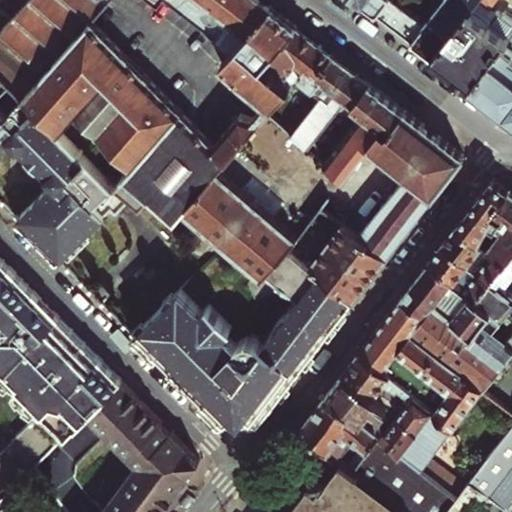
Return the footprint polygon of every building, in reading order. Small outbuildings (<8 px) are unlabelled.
[(26,0),(0,29),(0,68),(4,73),(9,78),(11,79),(26,94),(92,20),(109,0),(26,0)] [(232,51),(271,6),(267,2),(264,0),(149,0),(157,6),(161,0),(166,0),(228,48),(232,51)] [(361,0),(373,8),(398,28),(433,55),(475,0),(361,0)] [(450,68),(470,84),(511,30),(511,13),(504,7),(502,11),(492,3),(494,0),(475,0),(433,55),(450,68)] [(265,61),(297,25),(286,17),(271,6),(232,51),(222,63),(253,90),(266,102),(271,106),(290,83),(265,61)] [(242,113),(216,142),(92,20),(26,94),(128,197),(137,206),(147,196),(174,221),(183,211),(218,170),(268,110),(271,106),(266,102),(252,117),(242,113)] [(316,74),(333,53),(319,42),(297,25),(265,61),(290,83),(295,77),(300,78),(311,87),(310,88),(314,92),(315,96),(319,99),(323,92),(316,87),(322,78),(316,74)] [(511,30),(470,84),(479,91),(496,104),(511,115),(511,30)] [(353,102),(370,81),(355,70),(333,53),(316,74),(322,78),(316,87),(323,92),(330,84),(338,90),(353,102)] [(0,86),(9,78),(4,73),(0,76),(0,86)] [(0,147),(10,137),(49,177),(52,181),(14,218),(55,260),(108,207),(113,212),(128,197),(26,94),(11,79),(9,78),(0,86),(0,147)] [(293,133),(308,146),(332,115),(349,129),(324,160),(343,176),(368,144),(383,125),(387,128),(405,108),(389,96),(370,81),(353,102),(338,90),(331,98),(323,92),(319,99),(293,133)] [(409,226),(464,153),(435,131),(405,108),(387,128),(383,125),(368,144),(406,173),(360,233),(387,254),(409,226)] [(291,247),(298,238),(218,170),(183,211),(263,281),(267,276),(291,247)] [(508,188),(493,175),(469,207),(458,222),(484,243),(487,237),(481,232),(489,215),(491,212),(508,188)] [(511,190),(508,188),(491,212),(506,224),(493,241),(487,237),(484,243),(505,259),(511,249),(511,190)] [(451,231),(443,241),(490,278),(505,259),(484,243),(458,222),(451,231)] [(313,265),(355,297),(357,294),(370,276),(387,254),(360,233),(345,223),(315,262),(313,265)] [(437,249),(429,259),(476,296),(490,278),(443,241),(437,249)] [(200,309),(179,288),(131,336),(222,428),(226,422),(240,420),(257,418),(260,421),(351,302),(355,297),(313,265),(291,247),(267,276),(295,297),(259,344),(256,342),(254,340),(251,339),(248,338),(245,338),(242,339),(239,340),(237,341),(234,343),(225,333),(231,327),(207,303),(200,309)] [(511,249),(505,259),(490,278),(476,296),(493,310),(500,316),(511,301),(511,249)] [(0,255),(0,367),(41,409),(0,449),(0,492),(1,494),(88,412),(122,379),(102,358),(45,301),(0,255)] [(406,290),(401,296),(424,313),(433,301),(474,333),(493,310),(476,296),(429,259),(420,271),(406,290)] [(386,315),(360,350),(431,407),(416,427),(400,448),(422,466),(483,388),(506,360),(511,352),(511,325),(500,316),(493,310),(474,333),(433,301),(424,313),(401,296),(386,315)] [(352,360),(345,370),(388,405),(399,414),(416,427),(431,407),(360,350),(352,360)] [(335,382),(328,392),(361,419),(372,406),(382,414),(388,405),(345,370),(335,382)] [(132,389),(122,379),(88,412),(136,463),(99,511),(160,511),(193,468),(199,460),(170,431),(168,432),(164,428),(160,423),(161,421),(132,389)] [(318,406),(300,429),(317,442),(328,450),(343,430),(368,450),(380,434),(361,419),(328,392),(318,406)] [(399,414),(381,435),(399,449),(400,448),(416,427),(399,414)] [(511,423),(472,474),(465,484),(497,511),(506,511),(511,505),(511,423)] [(443,511),(458,494),(422,466),(400,448),(399,449),(381,435),(380,434),(368,450),(353,470),(328,450),(317,442),(304,458),(305,471),(306,486),(307,488),(288,511),(443,511)]
